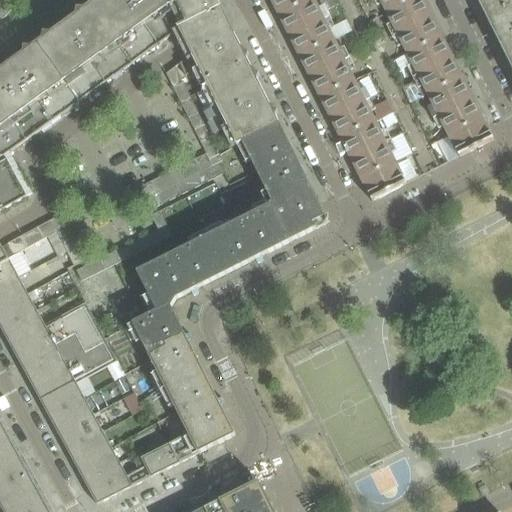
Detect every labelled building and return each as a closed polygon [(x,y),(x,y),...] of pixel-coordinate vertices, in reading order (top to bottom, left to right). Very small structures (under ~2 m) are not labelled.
[(195,23),(207,17),(207,18),(209,18),(208,17),(219,11),(220,12),(221,11),(221,10),(216,0),(209,0),(208,1),(208,0),(96,0),(96,3),(89,8),(130,67),(179,32),(181,30),(182,31),(183,30),(183,29),(194,24),(194,25),(196,24),(195,23)] [(314,1),(313,0),(269,0),(279,18),(314,1)] [(417,0),(379,0),(387,15),(417,0)] [(432,18),(422,0),(417,0),(387,15),(397,36),(432,18)] [(511,0),(476,0),(511,70),(511,0)] [(334,42),(314,1),(279,18),(300,59),(334,42)] [(130,67),(89,8),(84,11),(78,10),(77,17),(50,36),(44,35),(43,41),(37,46),(78,104),(130,67)] [(249,64),(235,37),(235,38),(229,26),(221,11),(220,12),(219,11),(208,17),(209,18),(207,18),(207,17),(195,23),(196,24),(194,25),(194,24),(183,29),(183,30),(182,31),(189,45),(195,58),(180,65),(186,75),(197,69),(206,85),(249,64)] [(442,38),(432,18),(397,36),(407,56),(442,38)] [(463,79),(442,38),(407,56),(426,93),(422,94),(420,90),(414,93),(412,88),(404,93),(411,105),(428,97),(463,79)] [(344,62),(340,53),(334,42),(300,59),(310,79),(344,62)] [(78,104),(37,46),(31,50),(25,49),(24,55),(0,72),(0,105),(26,142),(78,104)] [(355,82),(349,71),(344,62),(310,79),(320,100),(355,82)] [(279,125),(265,96),(249,64),(206,85),(208,90),(192,97),(202,115),(205,113),(210,124),(207,126),(213,137),(228,129),(237,148),(243,144),(279,125)] [(180,78),(175,69),(166,75),(170,83),(180,78)] [(184,86),(180,78),(170,83),(174,91),(184,86)] [(483,120),(463,79),(428,97),(448,138),(483,120)] [(375,123),(355,82),(320,100),(341,141),(375,123)] [(187,94),(184,86),(174,91),(178,98),(187,94)] [(191,101),(190,98),(187,94),(178,98),(182,106),(191,101)] [(195,109),(191,101),(182,106),(185,114),(195,109)] [(392,115),(387,104),(374,110),(380,121),(392,115)] [(26,142),(0,105),(0,266),(9,261),(9,260),(2,249),(0,244),(0,213),(32,195),(14,162),(9,165),(5,157),(26,142)] [(199,117),(195,109),(185,114),(189,121),(199,117)] [(396,164),(377,128),(384,125),(387,130),(398,125),(392,115),(380,121),(375,123),(341,141),(361,181),(396,164)] [(203,124),(199,117),(189,121),(193,129),(203,124)] [(494,142),(485,125),(483,120),(448,138),(459,159),(494,142)] [(207,132),(203,124),(193,129),(197,137),(207,132)] [(313,192),(298,162),(279,125),(243,144),(273,206),(276,210),(313,192)] [(211,140),(207,132),(197,137),(201,145),(211,140)] [(205,152),(214,147),(211,140),(201,145),(205,152)] [(218,155),(214,147),(205,152),(206,155),(209,160),(218,155)] [(213,168),(209,160),(206,155),(199,159),(206,171),(212,168),(213,168)] [(222,163),(219,157),(218,155),(209,160),(213,168),(218,165),(222,163)] [(206,171),(199,159),(193,162),(199,174),(205,171),(206,171)] [(199,174),(193,162),(186,166),(192,178),(193,177),(199,174)] [(406,186),(396,164),(361,181),(372,203),(378,200),(379,200),(400,189),(406,186)] [(224,175),(218,165),(213,168),(212,168),(217,179),(224,175)] [(192,178),(186,166),(179,169),(185,181),(186,181),(192,178)] [(217,179),(212,168),(206,171),(205,171),(211,182),(217,179)] [(185,181),(179,169),(172,173),(178,185),(179,184),(185,181)] [(211,182),(205,171),(199,174),(204,185),(211,182)] [(178,185),(172,173),(165,177),(171,188),(173,187),(178,185)] [(204,185),(199,174),(193,177),(198,188),(204,185)] [(171,188),(165,177),(158,180),(164,192),(167,190),(171,188)] [(198,188),(193,177),(192,178),(186,181),(191,192),(198,188)] [(164,192),(158,180),(151,184),(157,195),(160,193),(164,192)] [(191,192),(186,181),(185,181),(179,184),(185,195),(191,192)] [(157,195),(151,184),(144,187),(150,198),(154,197),(157,195)] [(185,195),(179,184),(178,185),(173,187),(178,198),(185,195)] [(150,198),(144,187),(137,191),(143,202),(150,198)] [(178,198),(173,187),(171,188),(167,190),(172,201),(178,198)] [(172,201),(167,190),(164,192),(160,193),(166,204),(172,201)] [(329,224),(313,192),(276,210),(291,243),(329,224)] [(166,204),(160,193),(157,195),(154,197),(156,202),(159,208),(166,204)] [(156,202),(154,197),(150,198),(143,202),(146,207),(156,202)] [(159,208),(156,202),(146,207),(149,213),(159,208)] [(291,243),(276,210),(273,206),(208,238),(227,276),(291,243)] [(163,221),(160,214),(151,218),(155,225),(163,221)] [(64,223),(61,216),(51,222),(54,228),(64,223)] [(166,228),(163,221),(155,225),(158,232),(166,228)] [(56,234),(54,228),(51,222),(43,226),(50,238),(56,234)] [(68,230),(64,223),(54,228),(56,234),(57,235),(68,230)] [(50,238),(43,226),(36,230),(43,242),(49,238),(50,238)] [(172,238),(166,228),(158,232),(157,232),(163,243),(172,238)] [(43,242),(36,230),(29,234),(35,246),(43,242)] [(60,242),(71,236),(68,230),(57,235),(60,242)] [(163,243),(157,232),(148,237),(154,247),(163,243)] [(35,246),(29,234),(22,238),(28,249),(35,246)] [(57,235),(56,234),(50,238),(49,238),(59,257),(60,257),(66,254),(64,248),(60,242),(57,235)] [(64,248),(74,243),(71,236),(60,242),(64,248)] [(154,247),(148,237),(139,241),(145,252),(154,247)] [(28,249),(22,238),(15,242),(21,253),(28,249)] [(177,301),(227,276),(208,238),(138,274),(158,313),(170,307),(171,309),(177,301)] [(145,252),(139,241),(130,246),(136,256),(145,252)] [(21,253),(15,242),(7,246),(8,246),(14,257),(21,253)] [(78,250),(74,243),(64,248),(66,254),(67,255),(78,250)] [(14,257),(8,246),(2,249),(9,260),(14,257)] [(136,256),(130,246),(121,250),(127,260),(136,256)] [(81,256),(78,250),(67,255),(70,261),(81,256)] [(127,260),(121,250),(112,255),(118,265),(127,260)] [(118,265),(112,255),(103,259),(109,269),(115,266),(118,265)] [(84,263),(81,256),(70,261),(73,267),(74,268),(84,263)] [(109,269),(103,259),(94,264),(100,274),(109,269)] [(0,288),(19,279),(9,261),(0,266),(0,288)] [(100,274),(94,264),(85,268),(91,278),(100,274)] [(91,278),(85,268),(76,273),(82,283),(91,278)] [(0,311),(28,296),(19,279),(0,288),(0,311)] [(0,328),(2,332),(37,313),(28,296),(0,311),(0,328)] [(54,344),(95,322),(86,306),(78,309),(45,327),(46,330),(11,349),(21,367),(35,359),(34,357),(55,346),(54,344)] [(203,372),(189,344),(185,337),(171,309),(170,307),(158,313),(133,326),(165,391),(203,372)] [(11,349),(46,330),(45,327),(37,313),(2,332),(11,349)] [(68,368),(108,347),(95,322),(54,344),(55,346),(34,357),(35,359),(21,367),(30,384),(44,376),(45,378),(67,367),(68,368)] [(77,386),(108,369),(117,363),(108,347),(68,368),(67,367),(45,378),(44,376),(30,384),(40,402),(75,383),(77,386)] [(236,437),(221,407),(203,372),(165,391),(189,437),(170,447),(179,465),(236,437)] [(49,419),(84,399),(77,386),(75,383),(40,402),(49,419)] [(59,436),(94,417),(84,399),(49,419),(59,436)] [(68,453),(103,434),(94,417),(59,436),(68,453)] [(0,446),(10,441),(1,424),(0,424),(0,446)] [(76,468),(111,449),(103,434),(68,453),(76,468)] [(0,468),(19,458),(10,441),(0,446),(0,468)] [(179,465),(170,447),(142,461),(151,479),(179,465)] [(85,484),(120,465),(111,449),(76,468),(85,484)] [(0,490),(29,475),(19,458),(0,468),(0,490)] [(97,507),(151,479),(142,461),(135,464),(138,472),(127,477),(120,465),(85,484),(97,507)] [(0,511),(37,491),(29,475),(0,490),(0,507),(1,509),(0,509),(0,511)] [(273,511),(259,483),(202,511),(221,511),(223,511),(273,511)] [(38,511),(46,508),(37,491),(0,511),(38,511)]
